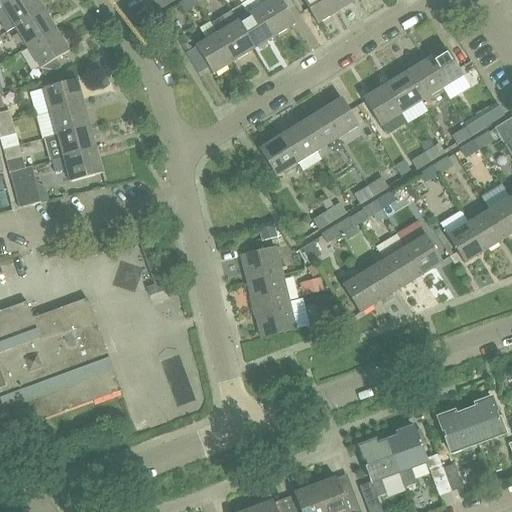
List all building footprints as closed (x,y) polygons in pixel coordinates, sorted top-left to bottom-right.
[(38,0),(13,0),(3,7),(15,27),(44,10),(38,0)] [(183,0),(179,2),(186,13),(199,4),(196,0),(183,0)] [(255,49),(275,36),(258,9),(251,0),(248,0),(241,4),(248,15),(238,21),(255,49)] [(272,0),(258,9),(275,36),(296,23),(281,0),(272,0)] [(302,0),(317,24),(338,11),(331,0),(302,0)] [(331,0),(338,11),(356,0),(331,0)] [(44,10),(15,27),(18,32),(13,36),(17,43),(23,39),(28,48),(56,30),(44,10)] [(235,61),(255,49),(238,21),(231,11),(221,17),(228,27),(218,34),(235,61)] [(214,74),(235,61),(218,34),(216,34),(209,22),(200,28),(207,40),(197,46),(214,74)] [(61,67),(56,59),(69,51),(56,30),(28,48),(45,77),(61,67)] [(426,62),(442,88),(463,76),(447,49),(426,62)] [(405,74),(422,101),(442,88),(426,62),(405,74)] [(405,74),(385,87),(401,113),(422,101),(405,74)] [(52,112),(83,103),(77,79),(45,88),(52,112)] [(401,113),(385,87),(364,99),(380,126),(401,113)] [(321,112),(338,139),(359,127),(342,99),(321,112)] [(83,103),(52,112),(58,135),(90,126),(83,103)] [(0,112),(0,125),(14,122),(10,110),(0,112)] [(338,139),(321,112),(301,124),(318,152),(338,139)] [(466,126),(472,136),(485,128),(480,117),(466,126)] [(511,118),(495,129),(500,136),(511,128),(511,118)] [(0,125),(0,135),(1,138),(17,133),(14,122),(0,125)] [(318,152),(301,124),(281,137),(298,164),(318,152)] [(58,135),(45,139),(51,162),(96,149),(90,126),(58,135)] [(458,145),(459,145),(472,136),(466,126),(452,135),(458,145)] [(511,128),(500,136),(505,144),(511,140),(511,128)] [(474,139),(480,149),(495,141),(489,130),(474,139)] [(298,164),(281,137),(260,149),(277,177),(298,164)] [(460,148),(466,158),(480,149),(474,139),(460,148)] [(425,151),(432,161),(446,152),(438,143),(425,151)] [(96,149),(51,162),(55,173),(68,170),(71,182),(103,173),(96,149)] [(411,160),(417,170),(432,161),(425,151),(411,160)] [(6,160),(10,173),(26,168),(23,156),(6,160)] [(434,165),(440,175),(454,166),(448,156),(434,165)] [(419,173),(426,183),(440,175),(434,165),(419,173)] [(27,168),(26,168),(10,173),(13,184),(20,208),(41,202),(32,167),(27,168)] [(367,186),(374,196),(389,187),(383,176),(367,186)] [(354,194),(361,205),(374,196),(367,186),(354,194)] [(377,199),(383,209),(397,201),(391,191),(377,199)] [(489,211),(506,238),(511,234),(511,202),(510,198),(489,211)] [(363,208),(369,218),(383,209),(377,199),(363,208)] [(327,211),(333,222),(348,213),(341,202),(327,211)] [(313,219),(319,230),(333,222),(327,211),(313,219)] [(469,224),(486,251),(506,238),(489,211),(469,224)] [(336,225),(341,235),(356,226),(348,218),(336,225)] [(486,251),(469,224),(448,237),(465,264),(486,251)] [(322,234),(327,243),(341,235),(336,225),(322,234)] [(405,248),(422,275),(443,263),(426,235),(405,248)] [(241,256),(248,283),(284,274),(277,247),(242,256),(241,256)] [(422,275),(405,248),(385,261),(402,288),(422,275)] [(402,288),(385,261),(365,273),(382,300),(402,288)] [(382,300),(365,273),(344,286),(361,313),(382,300)] [(255,310),(290,301),(284,274),(248,283),(255,310)] [(330,281),(309,282),(310,296),(331,294),(330,281)] [(0,419),(7,417),(12,430),(121,390),(87,298),(59,309),(61,314),(35,324),(27,302),(0,311),(0,419)] [(290,301),(255,310),(262,337),(297,328),(290,301)] [(477,406),(466,410),(479,443),(506,433),(492,396),(475,403),(477,406)] [(452,453),(479,443),(466,410),(456,413),(455,410),(439,416),(452,453)] [(388,439),(406,487),(418,483),(412,468),(427,463),(421,444),(426,442),(421,429),(416,431),(414,425),(396,431),(398,435),(388,439)] [(360,445),(373,481),(361,486),(370,511),(384,511),(378,496),(387,493),(382,479),(400,472),(388,439),(377,443),(376,439),(360,445)] [(455,463),(443,467),(452,491),(464,486),(455,463)] [(348,511),(337,478),(316,485),(325,511),(348,511)] [(325,511),(316,485),(295,492),(301,509),(293,511),(325,511)] [(253,508),(254,511),(278,511),(274,500),(253,508)]
